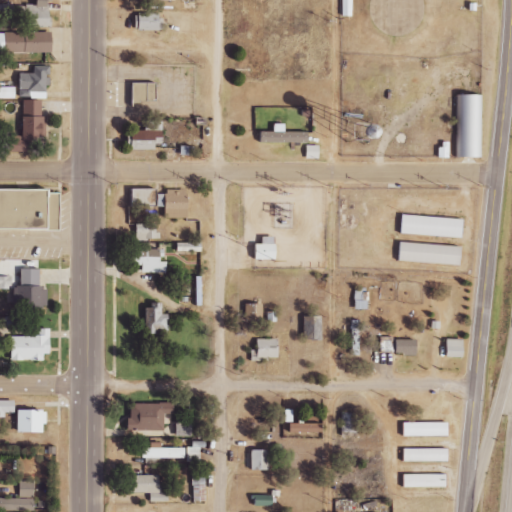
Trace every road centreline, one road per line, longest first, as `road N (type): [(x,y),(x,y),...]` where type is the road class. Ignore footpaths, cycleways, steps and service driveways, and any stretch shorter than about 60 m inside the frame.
road 1 (residential): [(218,511),(221,0)]
road 2 (secondary): [(88,511),(89,0)]
road 3 (tertiary): [(465,511),(511,4)]
road 4 (residential): [(497,172),(0,169)]
road 5 (residential): [(476,387),(0,385)]
road 6 (motorway): [(511,355),(469,511)]
